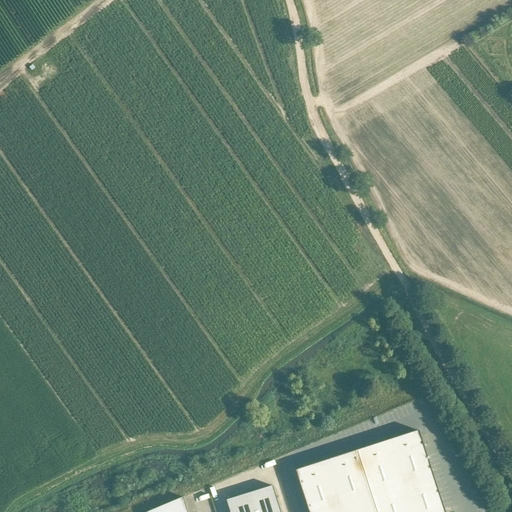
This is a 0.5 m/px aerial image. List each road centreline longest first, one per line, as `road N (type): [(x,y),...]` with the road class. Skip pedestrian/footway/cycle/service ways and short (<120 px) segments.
road 1 (track): [(511,473),(314,112),(289,0)]
road 2 (track): [(96,0),(0,76)]
